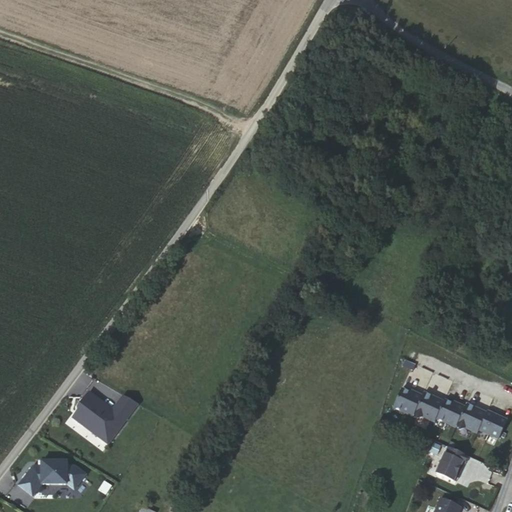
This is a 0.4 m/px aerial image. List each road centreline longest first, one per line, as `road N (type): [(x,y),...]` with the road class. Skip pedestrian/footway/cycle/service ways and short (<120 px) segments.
road 1 (tertiary): [(331,0),(234,157),(0,469)]
road 2 (tertiary): [(511,93),(357,0)]
